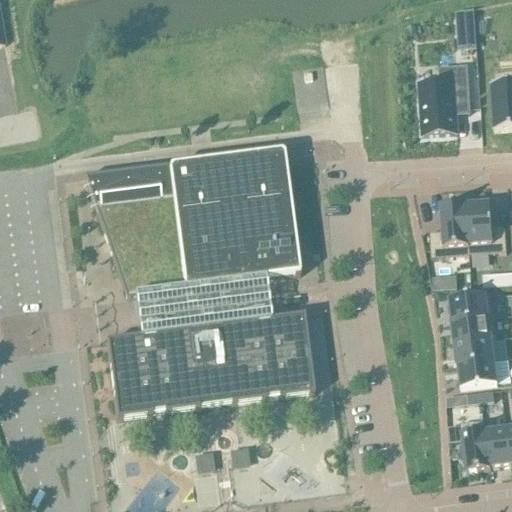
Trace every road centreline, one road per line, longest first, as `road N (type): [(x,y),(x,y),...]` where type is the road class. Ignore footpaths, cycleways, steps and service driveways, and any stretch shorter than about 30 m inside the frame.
road 1 (residential): [(398,511),(354,176)]
road 2 (residential): [(349,133),(35,177)]
road 3 (residential): [(354,176),(511,165)]
